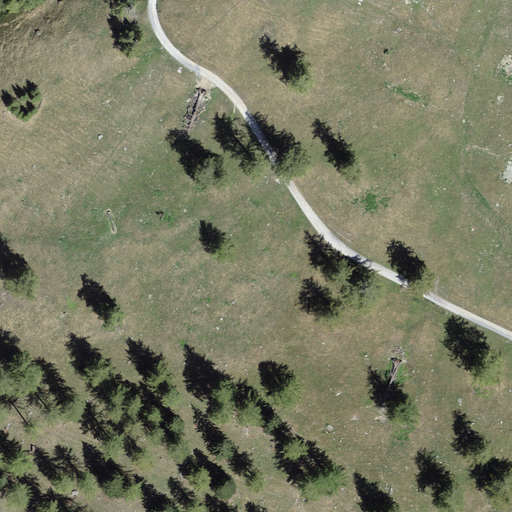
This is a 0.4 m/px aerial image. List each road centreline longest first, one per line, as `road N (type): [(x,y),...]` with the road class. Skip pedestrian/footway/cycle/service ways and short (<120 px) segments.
road 1 (track): [(324,233),(238,100),(168,46),(152,0)]
road 2 (track): [(324,233),(511,335)]
